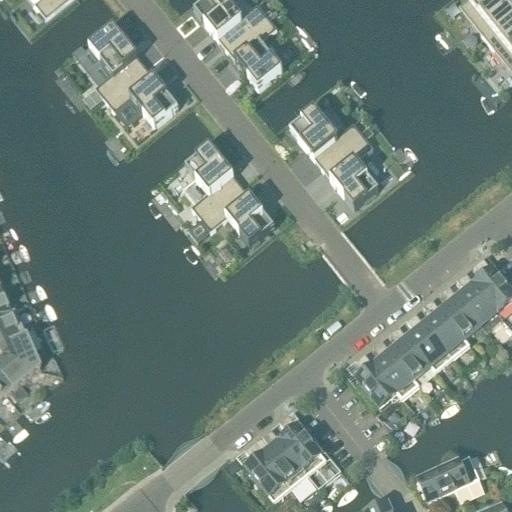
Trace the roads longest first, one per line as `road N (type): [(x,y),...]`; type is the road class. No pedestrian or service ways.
road 1 (residential): [(135,0),(385,309)]
road 2 (residential): [(412,511),(302,376)]
road 3 (residential): [(385,309),(496,219)]
